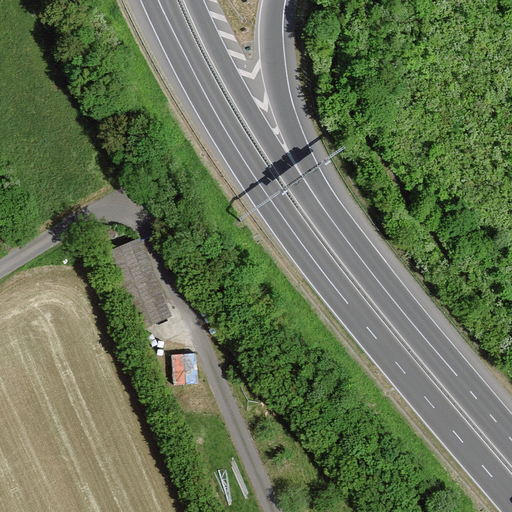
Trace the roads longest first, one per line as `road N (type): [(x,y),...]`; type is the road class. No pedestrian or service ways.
road 1 (motorway): [(158,0),(250,171),(345,300),(511,498)]
road 2 (motorway): [(350,244),(261,122),(197,0)]
road 3 (motorway): [(350,244),(287,104),(279,0)]
road 4 (motorway): [(511,439),(350,244)]
